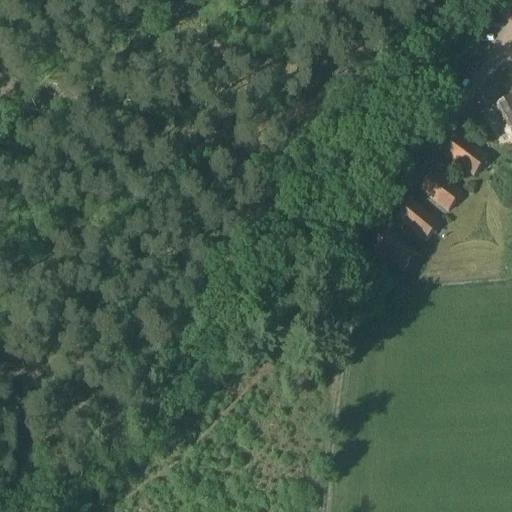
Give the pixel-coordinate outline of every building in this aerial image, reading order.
[(494,92),(478,101),(482,109),(489,105),(490,107),(500,102),(494,92)] [(511,99),(492,110),(508,140),(511,137),(511,99)] [(457,140),(444,158),(473,179),(480,170),(486,161),(479,156),(457,140)] [(432,175),(419,193),(447,214),(454,205),(461,197),(454,191),(432,175)] [(410,204),(396,221),(424,244),(431,235),(438,227),(431,221),(410,204)] [(386,234),(373,252),(401,274),(408,265),(415,256),(408,251),(386,234)]
